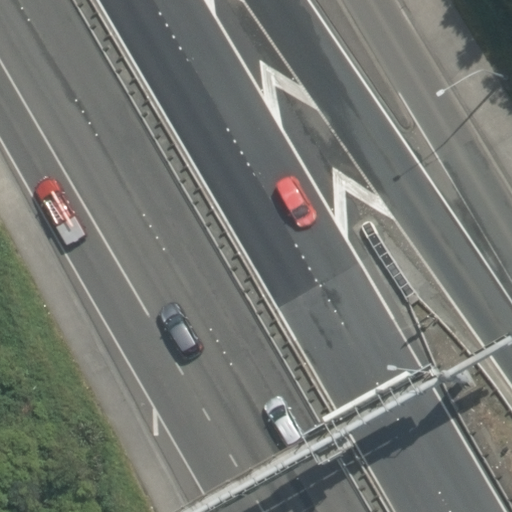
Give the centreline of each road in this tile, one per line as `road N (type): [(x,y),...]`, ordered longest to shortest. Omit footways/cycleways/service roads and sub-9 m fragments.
road 1 (trunk): [(157,0),(450,511)]
road 2 (trunk): [(288,511),(0,14)]
road 3 (trunk): [(276,0),(511,341)]
road 4 (trunk): [(369,0),(511,240)]
